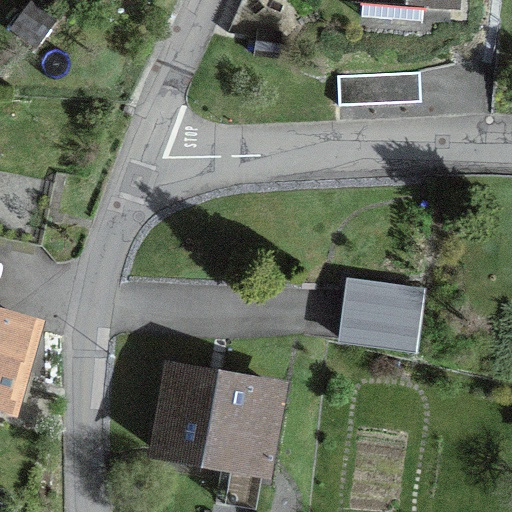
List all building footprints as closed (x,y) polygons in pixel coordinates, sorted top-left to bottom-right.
[(420,72),(338,76),(339,105),(421,102),(420,72)] [(0,174),(0,239),(44,248),(57,186),(0,174)] [(411,349),(415,317),(355,309),(351,342),(411,349)] [(0,405),(16,410),(39,331),(0,320),(0,405)] [(265,470),(279,390),(170,371),(156,451),(265,470)]
